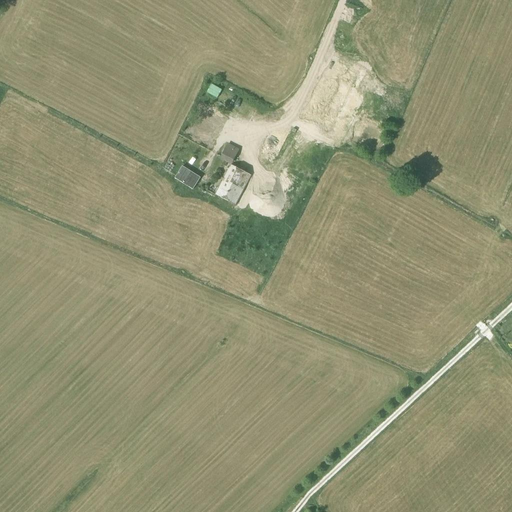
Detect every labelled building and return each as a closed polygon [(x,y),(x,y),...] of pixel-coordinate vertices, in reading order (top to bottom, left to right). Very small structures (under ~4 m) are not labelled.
[(322,74),(304,115),(331,127),(357,68),(326,55),(319,73),(322,74)] [(210,121),(218,123),(224,106),(206,100),(194,132),(205,136),(209,127),(208,126),(210,121)] [(403,102),(398,111),(402,113),(407,104),(403,102)] [(244,128),(251,121),(245,115),(238,122),(244,128)] [(345,131),(350,118),(343,115),(337,128),(345,131)] [(294,136),(290,146),(300,150),(304,140),(294,136)] [(239,150),(228,145),(221,160),(232,165),(239,150)] [(304,172),(308,163),(310,164),(312,161),(300,155),(294,167),(304,172)] [(285,217),(303,171),(284,164),(274,190),(255,183),(247,202),(285,217)] [(216,195),(235,205),(250,176),(231,166),(216,195)] [(193,190),(200,178),(182,167),(174,179),(193,190)]
